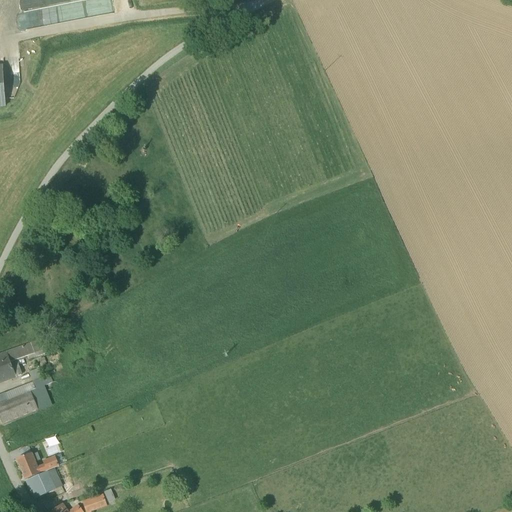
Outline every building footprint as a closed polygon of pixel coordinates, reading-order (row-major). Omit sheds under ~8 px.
[(35,355),(36,359),(46,355),(42,342),(31,345),(35,355)] [(7,354),(11,364),(16,362),(35,355),(31,345),(23,348),(7,354)] [(0,384),(16,378),(11,364),(7,354),(0,356),(0,384)] [(21,376),(16,362),(11,364),(16,378),(21,376)] [(29,374),(33,384),(44,379),(39,370),(29,374)] [(33,384),(36,391),(41,388),(53,384),(50,377),(44,379),(33,384)] [(30,393),(36,391),(33,384),(5,395),(8,403),(10,403),(30,395),(30,393)] [(31,394),(38,411),(49,407),(41,388),(36,391),(30,393),(30,395),(31,394)] [(10,403),(8,403),(0,406),(0,420),(2,426),(38,411),(31,394),(30,395),(10,403)] [(0,406),(8,403),(5,395),(0,397),(0,406)] [(44,466),(43,463),(39,454),(33,457),(38,469),(44,466)] [(25,481),(40,475),(38,469),(33,457),(32,456),(17,462),(25,481)] [(44,466),(47,472),(59,467),(55,458),(43,463),(44,466)] [(70,466),(72,471),(80,468),(77,463),(70,466)] [(44,466),(38,469),(40,475),(47,472),(44,466)] [(55,471),(47,475),(55,491),(62,487),(55,471)] [(26,482),(35,501),(55,492),(55,491),(47,475),(46,474),(26,482)] [(105,493),(107,502),(114,501),(112,491),(105,493)] [(84,505),(86,511),(90,511),(106,507),(103,498),(84,505)]
